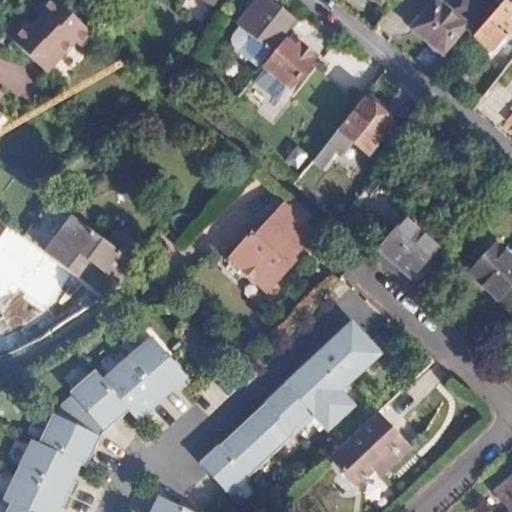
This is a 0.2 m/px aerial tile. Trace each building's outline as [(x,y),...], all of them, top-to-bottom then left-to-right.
[(38,19),(42,23),(30,33),(26,29),(11,44),(44,77),(74,48),(80,53),(92,40),(78,25),(52,0),(49,0),(37,12),(38,19)] [(98,9),(90,0),(78,10),(86,18),(98,9)] [(291,20),(265,0),(256,0),(237,24),(268,50),(291,20)] [(452,0),(445,10),(433,1),(410,29),(440,54),(464,25),(473,32),(490,13),(473,0),(452,0)] [(511,12),(500,2),(490,13),(473,32),(465,43),(483,57),(503,36),(507,39),(511,34),(511,12)] [(296,49),(287,42),(265,68),(291,89),(316,57),(300,44),(296,49)] [(463,46),(460,49),(477,64),(483,57),(465,43),(463,46)] [(494,118),(508,93),(493,85),(479,110),(494,118)] [(339,132),(335,129),(313,158),(321,166),(331,153),(336,157),(349,141),(365,154),(379,137),(383,139),(392,128),(388,125),(390,121),(373,108),(370,110),(361,103),(339,132)] [(321,166),(313,158),(291,187),(299,194),(321,166)] [(406,198),(374,174),(334,225),(349,239),(366,218),(380,230),(406,198)] [(48,201),(20,236),(96,296),(112,277),(119,284),(133,266),(48,201)] [(244,242),(238,243),(218,264),(256,297),(278,275),(281,255),(294,256),(305,242),(271,213),(252,233),(255,235),(246,245),(244,242)] [(404,219),(377,250),(392,264),(388,269),(393,274),(398,270),(407,277),(434,247),(404,219)] [(511,309),(511,265),(492,246),(465,274),(507,314),(511,309)] [(350,327),(197,466),(226,498),(312,419),(325,433),(352,409),(339,395),(379,358),(350,327)] [(4,511),(55,511),(57,509),(64,511),(77,485),(71,482),(78,466),(83,469),(100,436),(127,413),(135,423),(185,380),(150,341),(100,384),(92,374),(68,397),(71,400),(60,408),(55,420),(50,418),(36,446),(30,443),(3,501),(8,504),(4,511)] [(397,395),(386,405),(347,441),(374,470),(391,455),(403,445),(409,452),(431,433),(397,395)] [(409,452),(403,445),(391,455),(398,462),(409,452)] [(511,476),(494,491),(511,511),(511,510),(511,476)] [(183,511),(156,499),(149,511),(183,511)]
